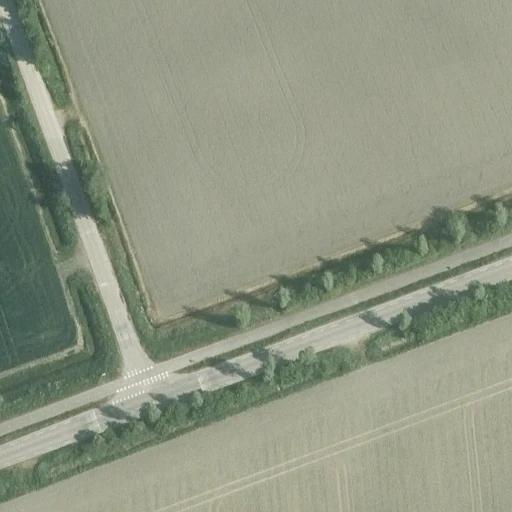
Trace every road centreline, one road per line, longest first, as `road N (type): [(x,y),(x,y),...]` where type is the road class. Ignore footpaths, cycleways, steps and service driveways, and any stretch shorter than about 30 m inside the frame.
road 1 (unclassified): [(148,401),(1,0)]
road 2 (tertiary): [(148,401),(511,266)]
road 3 (tertiary): [(0,456),(148,401)]
